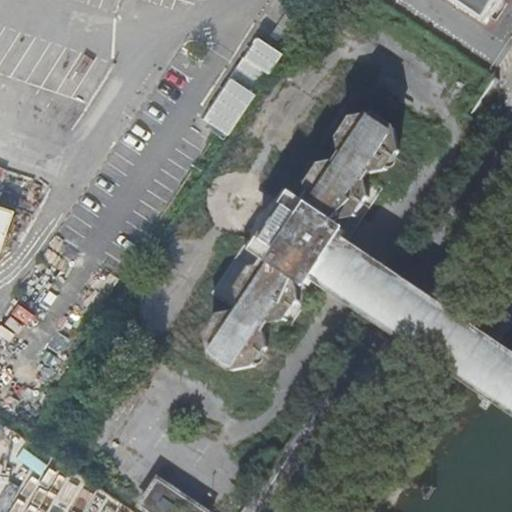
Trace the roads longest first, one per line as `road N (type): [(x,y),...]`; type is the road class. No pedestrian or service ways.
road 1 (unknown): [(3,404),(236,0)]
road 2 (tertiary): [(511,186),(289,511)]
road 3 (unknown): [(151,35),(58,22),(0,2)]
road 4 (unknown): [(70,167),(151,35)]
road 5 (unknown): [(0,278),(70,167)]
road 6 (unknown): [(511,19),(492,53),(418,0)]
